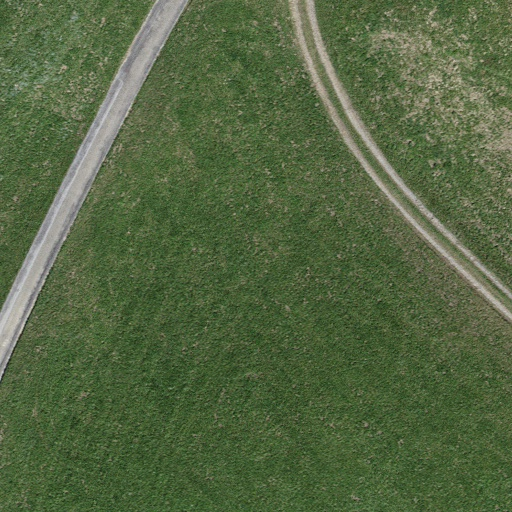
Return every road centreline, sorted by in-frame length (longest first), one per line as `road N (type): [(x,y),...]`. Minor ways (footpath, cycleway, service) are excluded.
road 1 (unclassified): [(0,366),(148,54),(182,0)]
road 2 (track): [(319,0),(340,120),(511,297)]
